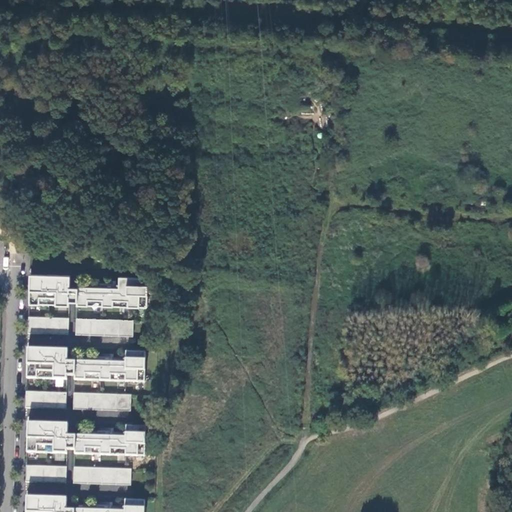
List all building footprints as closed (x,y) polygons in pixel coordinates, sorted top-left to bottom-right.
[(70,275),(30,274),(29,304),(70,305),(70,301),(77,302),(77,306),(147,308),(149,277),(119,277),(119,288),(78,287),(70,287),(70,275)] [(69,319),(29,317),(28,334),(69,335),(69,319)] [(134,321),(77,319),(76,335),(133,337),(134,321)] [(68,349),(28,348),(27,378),(67,379),(67,376),(75,376),(75,380),(101,380),(126,381),(145,382),(146,352),(126,351),(126,362),(75,361),(68,361),(68,349)] [(67,393),(26,391),(26,408),(66,409),(67,393)] [(101,394),(74,393),(74,409),(131,411),(132,395),(126,395),(101,394)] [(68,423),(28,422),(28,428),(27,452),(67,453),(67,450),(75,450),(75,454),(146,456),(146,426),(126,425),(126,436),(75,435),(68,435),(68,423)] [(67,467),(27,466),(26,482),(67,483),(67,467)] [(132,469),(75,467),(74,483),(131,485),(132,469)] [(67,497),(27,496),(27,501),(26,511),(144,511),(145,500),(125,499),(125,510),(74,509),(67,509),(67,497)]
